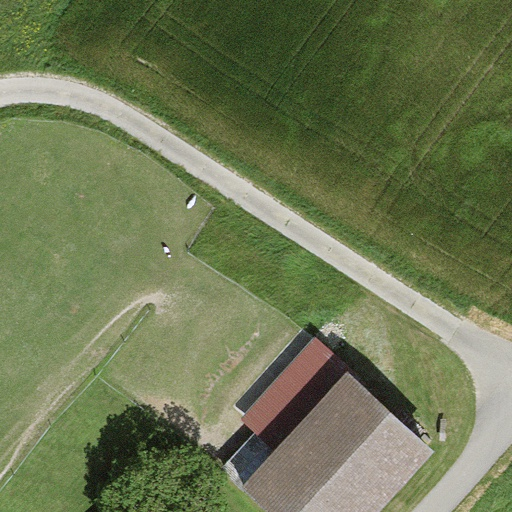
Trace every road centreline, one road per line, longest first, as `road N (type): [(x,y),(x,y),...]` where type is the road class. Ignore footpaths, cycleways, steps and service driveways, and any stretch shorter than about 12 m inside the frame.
road 1 (track): [(0,94),(54,85),(148,128),(511,377)]
road 2 (track): [(426,511),(511,415)]
